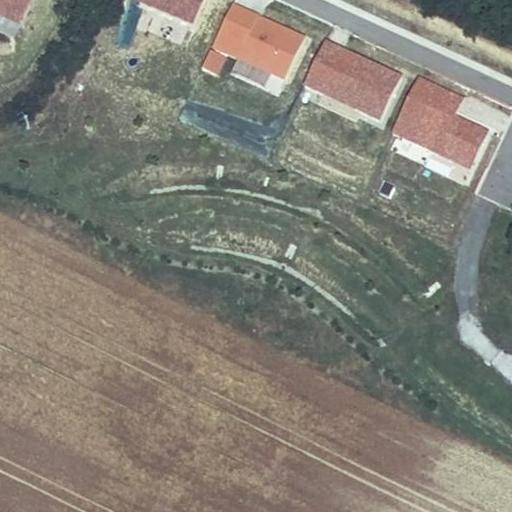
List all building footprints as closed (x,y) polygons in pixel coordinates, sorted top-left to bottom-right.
[(0,0),(0,11),(24,24),(35,0),(0,0)] [(139,0),(139,2),(197,29),(210,0),(139,0)] [(257,22),(259,17),(234,5),(232,10),(257,22)] [(232,10),(214,47),(288,81),(307,39),(259,17),(257,22),(232,10)] [(24,24),(0,11),(0,17),(21,29),(24,24)] [(339,61),(343,52),(327,44),(322,53),(339,61)] [(322,53),(306,89),(324,97),(326,92),(363,110),(361,115),(383,125),(404,80),(343,52),(339,61),(322,53)] [(394,137),(454,165),(457,158),(477,167),(492,135),(466,122),(464,128),(457,125),(460,119),(468,102),(419,80),(394,137)] [(326,92),(324,97),(361,115),(363,110),(326,92)] [(460,119),(457,125),(464,128),(466,122),(460,119)] [(457,158),(454,165),(474,174),(477,167),(457,158)]
